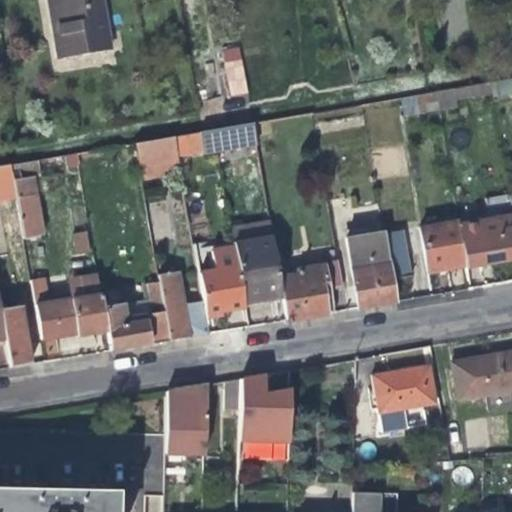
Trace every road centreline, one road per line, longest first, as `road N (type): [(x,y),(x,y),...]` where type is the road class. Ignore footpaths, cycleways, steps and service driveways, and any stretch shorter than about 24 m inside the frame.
road 1 (residential): [(0,395),(511,303)]
road 2 (track): [(0,159),(472,77)]
